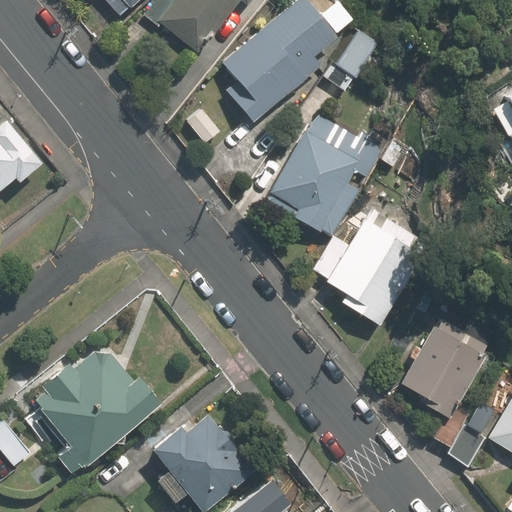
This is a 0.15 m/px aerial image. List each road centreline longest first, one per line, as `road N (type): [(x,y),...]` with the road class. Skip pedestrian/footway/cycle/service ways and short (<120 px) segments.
road 1 (residential): [(415,511),(157,186)]
road 2 (residential): [(157,186),(0,1)]
road 3 (residential): [(157,186),(0,313)]
